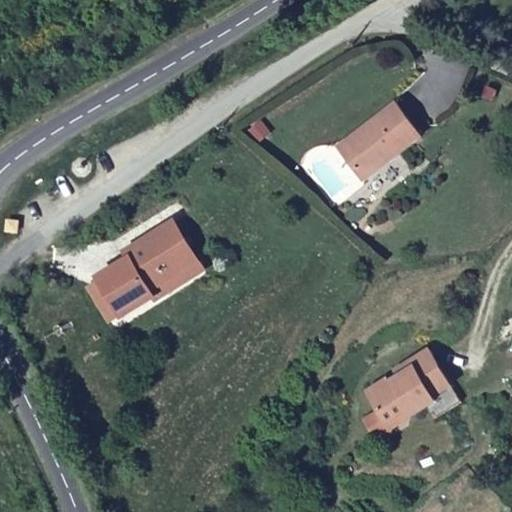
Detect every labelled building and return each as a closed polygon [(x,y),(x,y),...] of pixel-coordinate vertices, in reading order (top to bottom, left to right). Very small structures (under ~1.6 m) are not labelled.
[(387,100),(331,147),(357,176),(377,159),(382,165),(416,135),(387,100)] [(128,259),(87,286),(111,320),(153,294),(149,287),(196,258),(174,223),(125,253),(128,259)] [(149,287),(153,294),(154,296),(201,266),(196,258),(149,287)] [(360,395),(372,414),(379,425),(396,415),(400,421),(419,410),(426,421),(457,402),(424,350),(403,362),(408,369),(392,380),(380,387),(377,383),(360,395)] [(392,380),(408,369),(403,362),(387,372),(392,380)] [(357,423),(361,427),(381,432),(400,421),(396,415),(379,425),(372,414),(357,423)]
